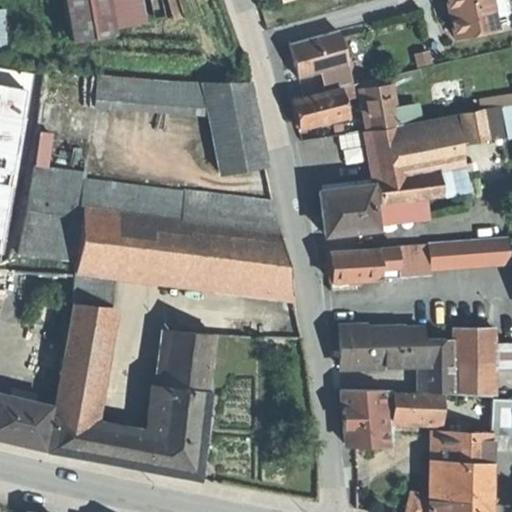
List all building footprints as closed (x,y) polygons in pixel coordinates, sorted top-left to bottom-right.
[(109,24),(139,19),(135,0),(62,0),(69,40),(111,33),(109,24)] [(446,0),(451,21),(454,20),(449,0),(446,0)] [(489,0),(449,0),(454,20),(451,21),(455,39),(497,29),(495,23),(489,0)] [(511,18),(507,0),(489,0),(495,23),(511,19),(511,18)] [(338,31),(289,44),(293,62),(298,79),(324,72),(347,65),(338,31)] [(427,52),(415,54),(417,66),(429,63),(427,52)] [(347,65),(324,72),(329,90),(338,88),(352,84),(347,65)] [(175,82),(95,74),(92,105),(208,116),(203,82),(175,82)] [(249,82),(203,82),(208,116),(218,175),(264,165),(249,82)] [(395,123),(388,84),(358,89),(357,83),(352,84),(338,88),(339,88),(290,100),(294,115),(297,127),(362,111),(366,128),(395,123)] [(497,107),(459,113),(464,142),(501,134),(497,107)] [(453,192),(469,190),(465,171),(473,169),(472,162),(462,163),(453,115),(364,131),(374,184),(378,202),(453,192)] [(365,144),(363,131),(337,136),(340,149),(365,144)] [(76,260),(75,269),(291,296),(279,233),(272,202),(183,191),(88,179),(83,178),(83,172),(32,167),(16,254),(76,260)] [(378,202),(374,184),(368,185),(371,203),(378,202)] [(323,234),(374,228),(371,203),(368,185),(317,191),(320,213),(323,234)] [(329,268),(330,282),(430,275),(429,270),(508,264),(506,237),(427,243),(427,246),(328,253),(329,268)] [(207,392),(209,392),(210,386),(204,385),(212,334),(166,330),(150,438),(82,425),(102,316),(107,309),(111,285),(74,278),(72,303),(74,304),(44,451),(146,470),(195,478),(207,392)] [(364,329),(364,326),(337,327),(337,345),(337,367),(418,365),(417,392),(489,396),(489,362),(488,343),(488,326),(448,327),(448,341),(416,340),(416,328),(399,329),(399,326),(379,326),(379,329),(364,329)] [(507,361),(507,343),(488,343),(489,362),(507,361)] [(48,408),(49,408),(57,372),(45,370),(38,403),(0,395),(0,439),(9,441),(40,448),(48,408)] [(388,421),(389,392),(340,390),(342,414),(345,444),(383,445),(382,421),(388,421)] [(389,392),(388,421),(403,421),(403,393),(389,392)] [(417,422),(417,394),(403,393),(403,421),(417,422)] [(417,394),(417,422),(428,422),(440,422),(441,395),(417,394)] [(511,397),(489,397),(488,435),(440,432),(438,460),(428,460),(427,500),(406,497),(401,511),(484,511),(487,449),(511,449),(511,397)] [(440,422),(428,422),(428,460),(438,460),(440,432),(440,422)]
